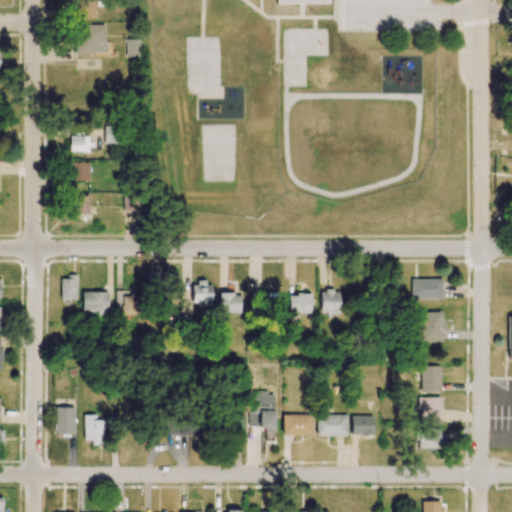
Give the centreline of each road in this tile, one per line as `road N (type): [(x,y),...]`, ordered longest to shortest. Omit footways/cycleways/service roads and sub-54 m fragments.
road 1 (residential): [(511,249),(0,248)]
road 2 (residential): [(33,511),(32,0)]
road 3 (residential): [(480,511),(480,0)]
road 4 (residential): [(511,475),(0,475)]
